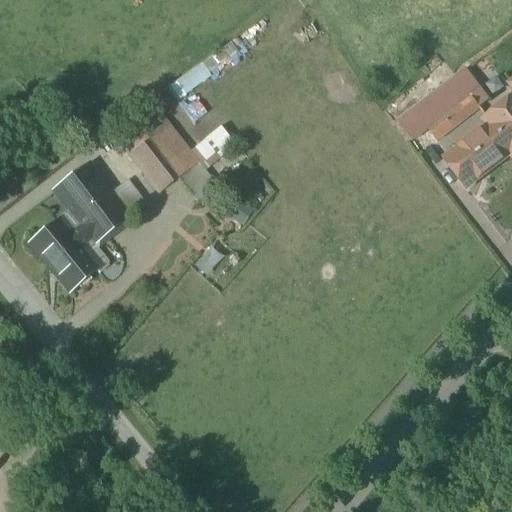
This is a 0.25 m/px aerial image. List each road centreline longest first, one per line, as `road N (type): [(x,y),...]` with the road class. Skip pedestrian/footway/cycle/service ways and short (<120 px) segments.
road 1 (unclassified): [(0,281),(188,511)]
road 2 (tertiary): [(337,511),(511,313)]
